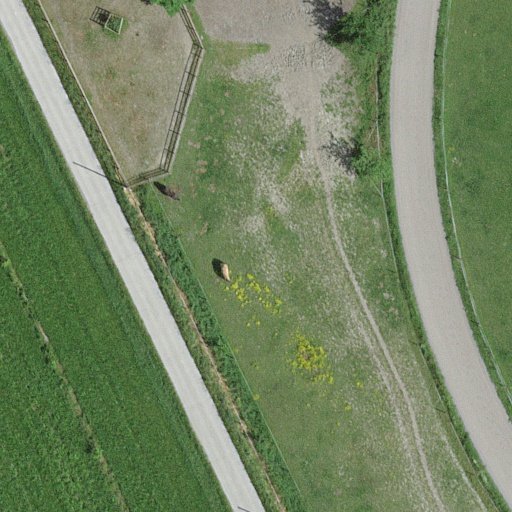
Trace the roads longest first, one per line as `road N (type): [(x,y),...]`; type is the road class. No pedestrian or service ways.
road 1 (unclassified): [(9,0),(252,511)]
road 2 (track): [(511,466),(455,355),(421,234),(418,44),(426,0)]
